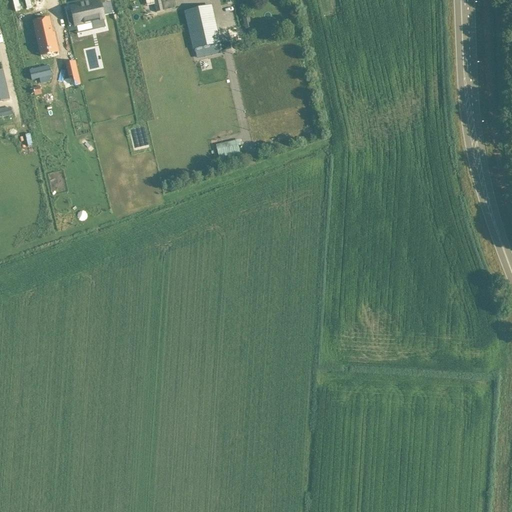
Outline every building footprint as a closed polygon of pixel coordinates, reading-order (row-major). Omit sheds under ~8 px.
[(72,11),(66,12),(69,26),(75,25),(75,26),(91,22),(93,28),(104,25),(99,0),(71,7),(72,11)] [(145,0),(147,6),(154,4),(156,13),(164,11),(162,2),(164,2),(163,0),(145,0)] [(210,6),(186,12),(194,49),(219,44),(210,6)] [(251,27),(248,15),(242,17),(245,29),(251,27)] [(49,19),(33,22),(39,53),(57,50),(54,34),(52,34),(49,19)] [(96,133),(154,122),(139,41),(81,52),(96,133)] [(75,61),(65,63),(68,76),(72,75),(75,85),(80,84),(75,61)] [(6,70),(0,71),(0,102),(13,100),(6,70)] [(41,94),(40,87),(33,88),(34,95),(41,94)] [(184,135),(187,147),(210,142),(207,131),(184,135)]
